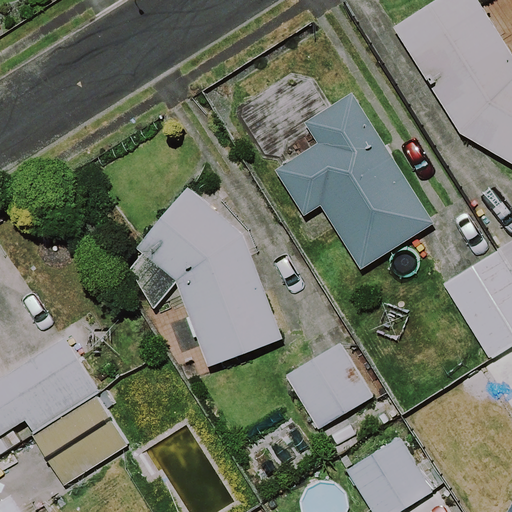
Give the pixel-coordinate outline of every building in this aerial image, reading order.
[(511,0),(487,0),(476,7),(472,0),(434,0),(391,31),(450,138),(511,171),(511,0)] [(430,228),(352,96),(259,151),(299,219),(316,209),(354,272),(430,228)] [(149,307),(176,285),(202,368),(277,345),(242,231),(181,189),(104,254),(149,307)] [(511,242),(439,289),(485,360),(511,342),(511,242)] [(0,381),(0,436),(26,421),(33,432),(96,394),(64,342),(0,381)] [(367,400),(334,346),(280,379),(314,433),(367,400)] [(511,363),(484,380),(511,425),(511,363)] [(123,451),(95,406),(33,444),(61,489),(123,451)] [(401,511),(432,493),(397,439),(342,474),(366,511),(401,511)] [(0,511),(20,511),(14,501),(0,509),(0,511)]
